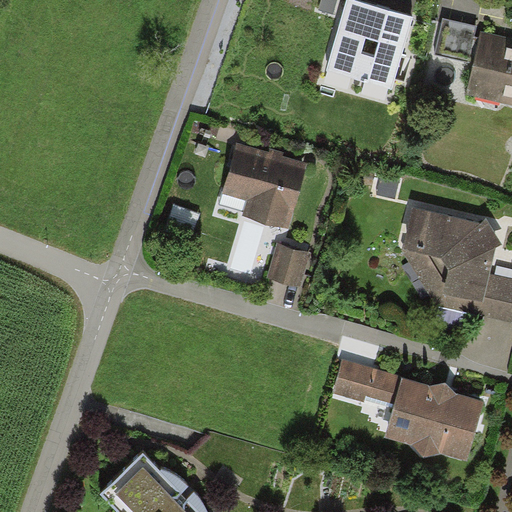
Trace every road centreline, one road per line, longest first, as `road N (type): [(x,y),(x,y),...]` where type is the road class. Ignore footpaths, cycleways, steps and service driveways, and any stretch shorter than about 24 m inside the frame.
road 1 (residential): [(492,372),(121,270)]
road 2 (residential): [(121,270),(215,0)]
road 3 (residential): [(33,511),(115,286)]
road 4 (residential): [(115,286),(0,238)]
